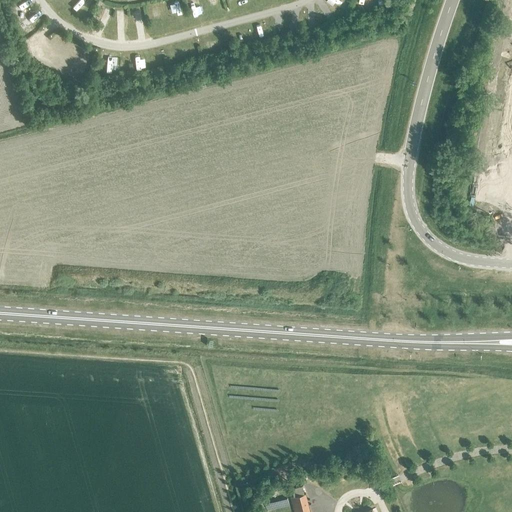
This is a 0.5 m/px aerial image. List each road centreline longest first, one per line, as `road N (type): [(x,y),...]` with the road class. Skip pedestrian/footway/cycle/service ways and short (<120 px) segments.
road 1 (secondary): [(0,313),(483,342)]
road 2 (tertiary): [(511,264),(451,254),(411,213),(410,149),(452,0)]
